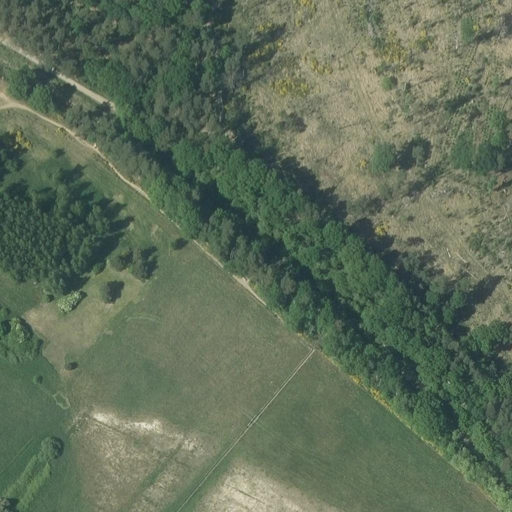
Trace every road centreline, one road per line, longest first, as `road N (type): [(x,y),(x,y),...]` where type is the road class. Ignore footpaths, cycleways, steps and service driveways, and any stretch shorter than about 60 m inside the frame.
road 1 (unknown): [(171,0),(213,54),(210,93),(198,102),(132,112),(0,39)]
road 2 (track): [(0,39),(178,143),(238,157)]
road 3 (track): [(134,117),(221,107),(238,157)]
road 4 (track): [(177,0),(215,46),(221,107)]
